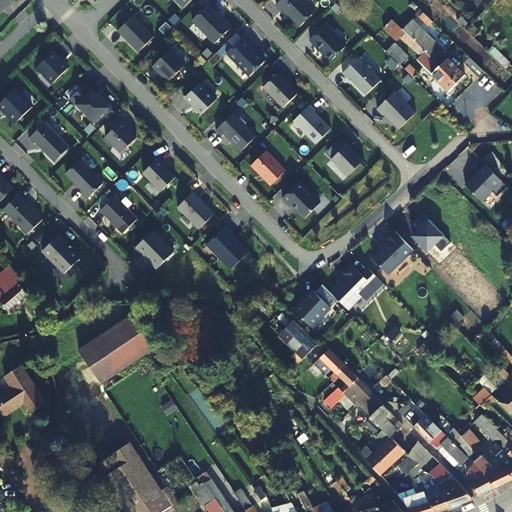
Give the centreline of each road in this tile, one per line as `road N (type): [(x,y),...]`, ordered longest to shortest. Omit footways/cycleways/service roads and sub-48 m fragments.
road 1 (residential): [(80,31),(303,255),(325,253),(417,179)]
road 2 (residential): [(240,0),(417,179)]
road 3 (residential): [(0,144),(129,279)]
